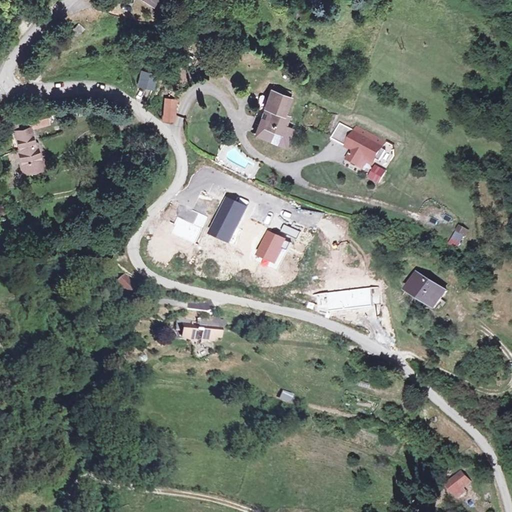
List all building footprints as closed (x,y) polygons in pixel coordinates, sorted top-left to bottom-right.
[(86,26),(89,27),(93,26),(96,24),(98,22),(99,18),(100,15),(99,11),(97,9),(94,6),(90,5),(87,5),(84,7),(81,9),(79,12),(78,15),(79,19),(80,22),(82,24),(86,26)] [(82,24),(80,22),(75,28),(81,33),(86,26),(82,24)] [(140,71),(138,89),(155,90),(157,72),(140,71)] [(294,98),(269,88),(262,106),(269,109),(262,127),(285,136),(292,116),(287,115),(294,98)] [(163,122),(176,123),(177,104),(164,104),(163,122)] [(50,118),(33,121),(34,128),(51,126),(50,118)] [(19,139),(15,141),(25,177),(48,170),(40,146),(36,146),(31,127),(17,130),(19,139)] [(384,146),(354,129),(343,149),(350,153),(346,161),(361,169),(366,160),(374,165),(384,146)] [(376,165),(369,179),(381,185),(388,172),(376,165)] [(451,246),(461,249),(469,229),(458,225),(451,246)] [(452,293),(417,271),(405,290),(440,312),(452,293)] [(138,289),(127,277),(115,287),(126,300),(138,289)] [(223,331),(184,324),(181,342),(194,344),(192,358),(212,362),(216,341),(221,342),(223,331)] [(283,392),(279,402),(291,406),(295,396),(283,392)] [(461,470),(444,484),(457,500),(474,486),(461,470)]
